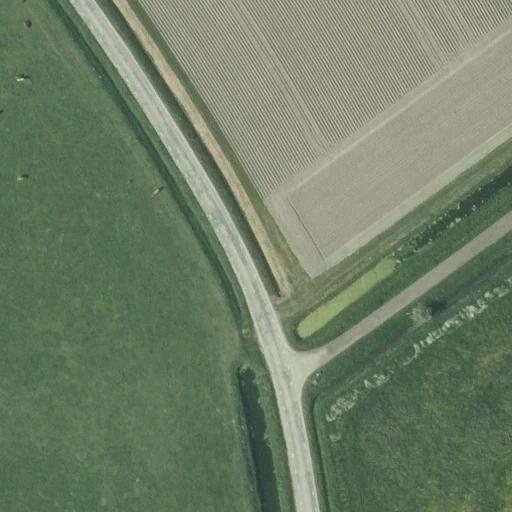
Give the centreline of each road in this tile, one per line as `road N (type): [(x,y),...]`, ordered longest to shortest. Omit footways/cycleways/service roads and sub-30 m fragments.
road 1 (tertiary): [(309,511),(285,370),(257,299),(213,206),(81,0)]
road 2 (track): [(511,218),(320,358),(285,370)]
